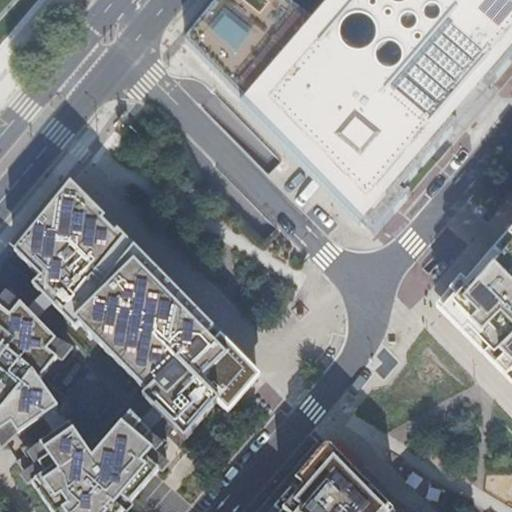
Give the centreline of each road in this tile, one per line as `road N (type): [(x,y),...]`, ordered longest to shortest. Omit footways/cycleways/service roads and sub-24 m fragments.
road 1 (residential): [(376,289),(328,255),(125,55)]
road 2 (residential): [(225,511),(356,358),(376,289)]
road 3 (residential): [(511,129),(376,289)]
road 4 (primary): [(0,198),(125,55)]
